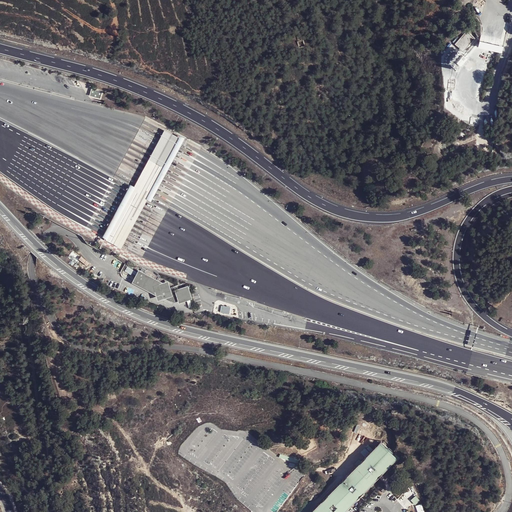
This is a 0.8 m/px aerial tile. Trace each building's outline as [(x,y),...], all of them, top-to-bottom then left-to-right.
[(294,31),(297,41),(303,39),(301,29),(294,31)] [(303,39),(297,41),(298,47),(305,46),(303,39)] [(478,43),(478,50),(498,52),(499,45),(478,43)] [(92,89),(90,95),(100,99),(102,92),(92,89)] [(184,139),(166,129),(134,187),(130,186),(104,238),(121,248),(148,199),(152,201),(184,139)] [(81,256),(78,259),(87,266),(89,264),(81,256)] [(173,293),(171,287),(168,279),(160,281),(140,270),(134,280),(155,291),(157,297),(173,293)] [(173,290),(177,303),(191,298),(187,286),(173,290)] [(342,511),(397,457),(379,440),(377,442),(308,511),(342,511)]
